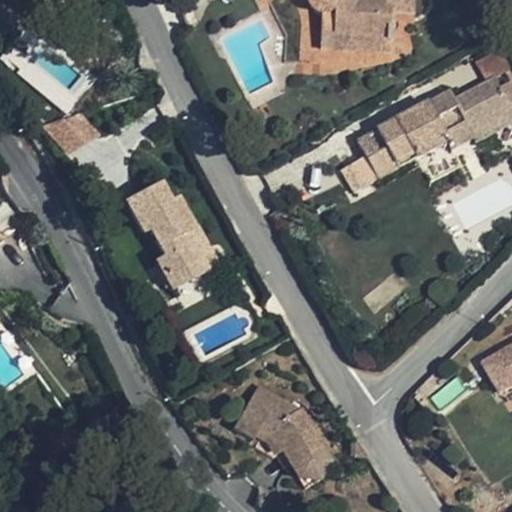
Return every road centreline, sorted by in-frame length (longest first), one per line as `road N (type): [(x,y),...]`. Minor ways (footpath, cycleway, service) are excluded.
road 1 (residential): [(136,0),(262,257),(354,410)]
road 2 (unclassified): [(235,511),(180,451),(0,125)]
road 3 (residential): [(354,410),(511,266)]
road 4 (residential): [(354,410),(424,511)]
